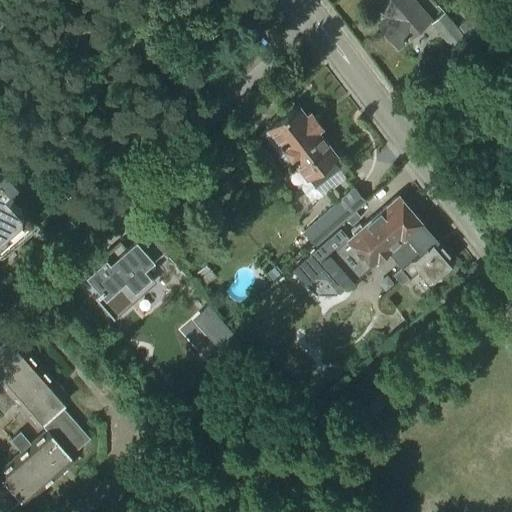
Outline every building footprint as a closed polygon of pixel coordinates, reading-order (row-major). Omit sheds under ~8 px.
[(398,47),(429,20),(411,0),(373,0),(393,23),(384,31),(398,47)] [(452,48),(465,37),(444,11),(430,22),(452,48)] [(306,115),(299,105),(260,134),(283,164),(291,158),(321,134),(319,131),(323,128),(310,112),(306,115)] [(208,161),(247,126),(238,116),(209,141),(208,140),(198,149),(208,161)] [(314,186),(338,168),(331,158),(336,155),(321,134),(291,158),(306,178),(307,177),(314,186)] [(0,255),(33,225),(25,215),(11,201),(17,196),(9,188),(17,180),(4,166),(0,169),(0,255)] [(316,245),(365,202),(354,188),(304,232),(316,245)] [(435,239),(399,196),(380,212),(403,239),(406,236),(420,252),(435,239)] [(153,225),(159,220),(152,210),(146,215),(153,225)] [(344,289),(403,239),(380,212),(348,239),(340,229),(292,270),(300,280),(321,262),(325,267),(322,270),(333,283),(337,280),(344,289)] [(428,283),(454,260),(435,239),(420,252),(393,275),(401,285),(418,271),(428,283)] [(155,261),(136,240),(117,256),(113,252),(85,276),(99,291),(96,293),(98,295),(95,297),(113,319),(114,318),(110,313),(151,277),(145,269),(155,261)] [(202,287),(216,276),(206,264),(192,275),(202,287)] [(7,338),(0,330),(0,384),(1,386),(0,386),(0,408),(4,414),(16,403),(37,427),(40,425),(46,431),(30,444),(20,433),(10,441),(21,453),(0,470),(0,510),(1,511),(7,511),(20,501),(25,506),(74,462),(70,456),(89,439),(61,407),(69,400),(11,333),(7,338)]
